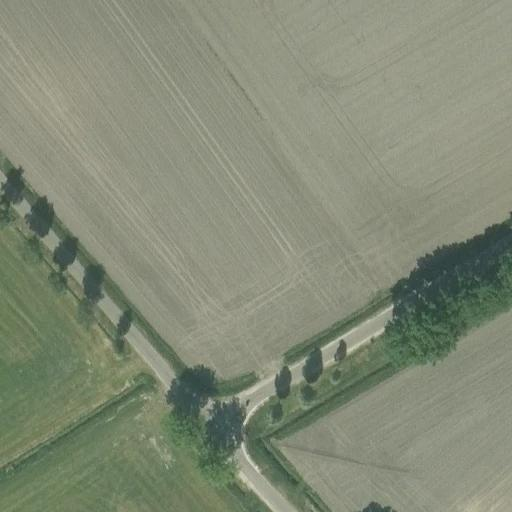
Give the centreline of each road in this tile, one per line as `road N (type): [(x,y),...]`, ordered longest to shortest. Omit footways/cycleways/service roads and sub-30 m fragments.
road 1 (unclassified): [(208,427),(511,241)]
road 2 (unclassified): [(208,427),(0,188)]
